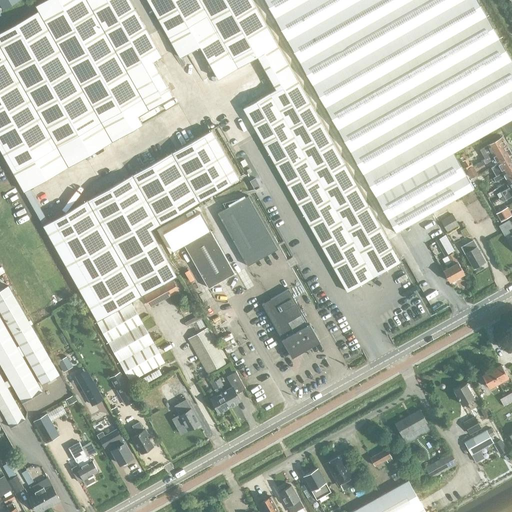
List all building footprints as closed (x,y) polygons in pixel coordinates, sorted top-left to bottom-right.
[(0,30),(0,153),(22,192),(142,124),(137,116),(172,96),(152,61),(161,56),(128,0),(43,0),(34,6),(37,10),(0,30)] [(0,0),(0,5),(8,19),(26,9),(20,0),(0,0)] [(348,292),(400,263),(280,51),(251,0),(147,0),(179,57),(199,46),(218,78),(257,55),(276,87),(243,106),(348,292)] [(511,119),(511,61),(477,0),(260,0),(272,20),(274,18),(396,232),(474,188),(454,152),(511,119)] [(239,179),(211,130),(41,226),(95,321),(176,275),(150,229),(239,179)] [(481,161),(483,160),(507,146),(501,136),(486,145),(489,150),(478,156),(481,161)] [(497,164),(511,154),(507,146),(483,160),(485,164),(494,159),(497,164)] [(495,176),(511,166),(511,154),(497,164),(490,167),(495,176)] [(466,169),(472,166),(468,158),(462,162),(466,169)] [(504,177),(507,182),(511,178),(511,166),(493,177),(495,182),(504,177)] [(511,178),(507,182),(510,187),(501,192),(503,196),(511,190),(511,178)] [(511,195),(511,190),(503,196),(506,200),(511,195)] [(248,196),(249,195),(248,195),(217,212),(248,265),(248,264),(277,248),(248,196)] [(496,213),(501,222),(511,215),(511,214),(507,207),(496,213)] [(447,232),(459,225),(452,213),(449,215),(446,210),(438,215),(441,220),(447,232)] [(511,227),(511,217),(498,225),(504,235),(510,232),(508,229),(511,227)] [(466,227),(460,230),(464,237),(470,234),(466,227)] [(184,244),(205,280),(209,287),(235,273),(210,229),(184,244)] [(445,234),(436,240),(445,255),(454,250),(445,234)] [(461,246),(465,252),(473,268),(485,261),(473,240),(461,246)] [(449,281),(464,273),(453,252),(447,255),(452,264),(442,270),(449,281)] [(180,292),(172,279),(155,289),(162,302),(180,292)] [(8,286),(0,290),(0,310),(19,345),(24,354),(36,374),(41,384),(58,374),(8,286)] [(319,341),(309,323),(289,289),(262,304),(282,339),(292,356),(319,341)] [(116,313),(97,322),(130,381),(161,364),(165,362),(131,303),(115,312),(116,313)] [(201,313),(185,321),(187,325),(203,317),(201,313)] [(0,317),(0,362),(10,380),(13,385),(22,402),(42,391),(22,356),(17,347),(0,317)] [(207,373),(226,363),(206,328),(188,338),(207,373)] [(65,357),(57,361),(63,372),(71,367),(65,357)] [(491,369),(499,383),(508,377),(501,364),(491,369)] [(491,369),(481,375),(489,388),(499,383),(491,369)] [(226,376),(231,386),(224,390),(221,386),(223,384),(220,378),(215,380),(230,407),(241,400),(237,393),(246,388),(236,371),(226,376)] [(136,400),(126,383),(120,372),(110,377),(126,405),(136,400)] [(26,420),(8,388),(5,382),(0,374),(0,408),(11,428),(26,420)] [(91,377),(80,383),(92,404),(103,398),(91,377)] [(10,380),(5,382),(8,388),(13,385),(10,380)] [(218,413),(230,407),(215,380),(210,382),(217,394),(210,398),(218,413)] [(454,390),(463,405),(467,403),(470,409),(477,405),(465,383),(454,390)] [(73,395),(65,399),(69,405),(77,400),(73,395)] [(510,402),(506,395),(499,399),(504,406),(510,402)] [(188,430),(190,429),(192,429),(194,428),(195,426),(200,423),(187,401),(182,404),(185,411),(179,414),(188,430)] [(395,423),(403,438),(428,424),(420,409),(395,423)] [(46,443),(60,435),(47,413),(33,421),(46,443)] [(470,434),(481,428),(475,415),(463,422),(470,434)] [(141,452),(143,451),(144,453),(148,450),(147,449),(153,446),(147,436),(149,435),(145,429),(144,430),(140,422),(133,425),(137,434),(133,436),(141,452)] [(494,423),(487,427),(501,453),(508,449),(494,423)] [(114,447),(111,448),(120,464),(132,457),(124,442),(123,442),(121,438),(122,438),(116,428),(104,435),(102,431),(97,434),(105,447),(112,443),(114,447)] [(472,438),(479,450),(493,442),(486,430),(472,438)] [(188,437),(191,445),(207,440),(205,431),(188,437)] [(91,439),(85,443),(91,453),(97,450),(91,439)] [(78,479),(82,477),(87,485),(95,480),(92,474),(98,471),(92,460),(90,460),(83,447),(79,442),(68,447),(72,453),(71,454),(76,462),(77,462),(79,466),(78,467),(77,464),(71,467),(78,479)] [(391,457),(386,448),(370,457),(375,466),(386,460),(388,462),(392,460),(391,457)] [(353,476),(341,454),(326,463),(338,484),(353,476)] [(432,478),(449,468),(443,457),(425,467),(432,478)] [(27,468),(22,471),(28,484),(33,481),(27,468)] [(303,475),(317,499),(330,492),(317,468),(303,475)] [(9,479),(16,492),(24,488),(17,475),(9,479)] [(0,495),(4,494),(11,490),(3,476),(0,477),(0,495)] [(37,485),(49,506),(60,500),(51,483),(48,478),(37,485)] [(426,511),(408,479),(349,511),(426,511)] [(37,511),(38,511),(49,506),(37,485),(33,487),(36,492),(29,496),(37,511)] [(280,491),(279,491),(287,506),(288,506),(291,511),(294,511),(303,508),(299,500),(291,485),(285,488),(283,487),(281,489),(280,491)] [(13,493),(12,494),(6,497),(3,498),(5,503),(15,498),(13,493)] [(259,502),(264,511),(277,511),(279,511),(270,496),(265,499),(265,498),(261,498),(259,502)] [(10,510),(5,511),(18,511),(15,507),(12,501),(6,504),(10,510)]
